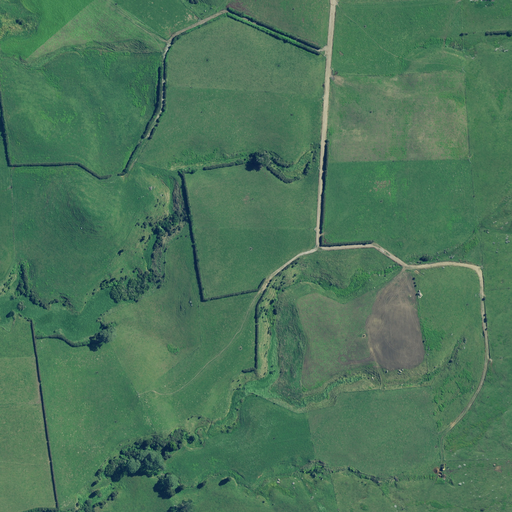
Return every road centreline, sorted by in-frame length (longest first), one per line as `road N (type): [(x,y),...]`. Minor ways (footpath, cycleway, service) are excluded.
road 1 (track): [(133,174),(150,148),(169,54),(188,32),(205,22),(250,23),(323,57)]
road 2 (track): [(392,242),(310,237),(323,57)]
